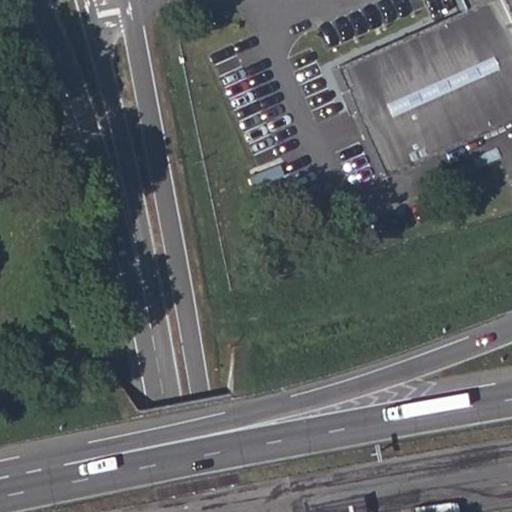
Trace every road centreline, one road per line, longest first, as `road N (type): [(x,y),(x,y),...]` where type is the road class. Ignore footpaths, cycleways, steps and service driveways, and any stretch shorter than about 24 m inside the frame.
road 1 (trunk): [(511,328),(318,397),(66,455),(26,490)]
road 2 (secondary): [(199,380),(133,0)]
road 3 (trunk): [(328,430),(26,490)]
road 4 (secondary): [(124,218),(185,511)]
road 5 (trunk): [(221,511),(511,460)]
road 6 (secondary): [(27,0),(124,218)]
road 7 (secondary): [(81,0),(124,218)]
road 8 (motorway): [(511,399),(328,430)]
road 9 (tertiary): [(223,511),(199,380)]
